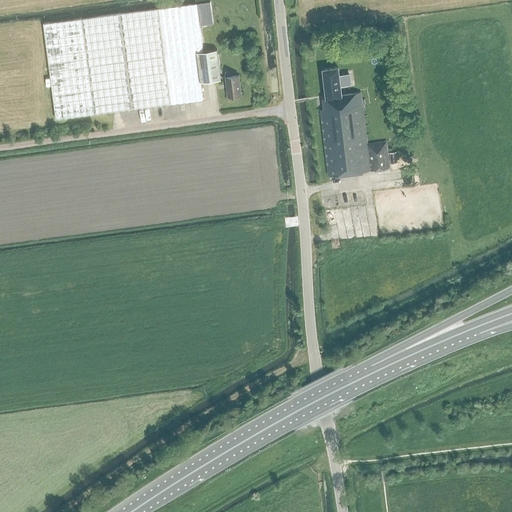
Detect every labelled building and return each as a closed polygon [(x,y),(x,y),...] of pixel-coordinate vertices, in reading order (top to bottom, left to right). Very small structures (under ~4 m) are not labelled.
[(203,3),(197,4),(199,25),(207,24),(206,21),(205,13),(205,12),(209,11),(211,11),(210,2),(203,3)] [(197,52),(203,52),(202,48),(200,29),(199,25),(197,4),(121,13),(44,24),(56,118),(202,100),(200,82),(197,52)] [(217,50),(203,52),(197,52),(200,82),(221,80),(217,50)] [(341,95),(338,68),(322,69),(326,99),(322,100),(323,110),(320,110),(328,176),(389,168),(386,142),(366,144),(360,92),(341,95)] [(230,76),(229,72),(224,72),(225,77),(228,97),(241,95),(238,75),(230,76)]
